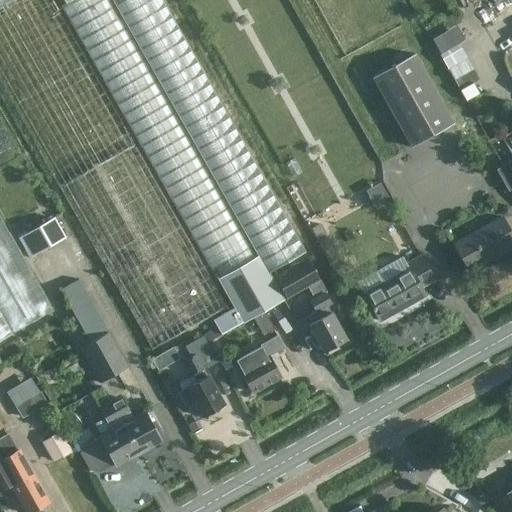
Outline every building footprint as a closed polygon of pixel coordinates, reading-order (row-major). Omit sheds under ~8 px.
[(61,5),(228,300),(233,309),(212,321),(220,335),(241,323),(242,324),(280,301),(265,275),(306,252),(162,0),(0,0),(0,85),(151,350),(226,307),(51,0),(62,0),(65,3),(61,5)] [(459,44),(439,55),(466,101),(478,94),(472,83),(479,79),(459,44)] [(372,77),(411,147),(453,123),(414,53),(372,77)] [(511,171),(507,163),(496,170),(508,191),(511,189),(511,171)] [(502,206),(499,211),(502,216),(508,217),(511,213),(511,211),(511,207),(507,204),(502,206)] [(511,235),(501,216),(453,242),(469,271),(511,246),(511,235)] [(65,238),(53,218),(17,238),(29,258),(65,238)] [(411,260),(421,249),(412,241),(403,252),(411,260)] [(346,339),(331,312),(329,313),(325,307),(330,304),(323,292),(325,290),(306,258),(274,277),(285,299),(307,287),(313,297),(309,300),(315,311),(308,315),(312,322),(307,325),(322,352),(346,339)] [(408,270),(364,295),(378,321),(425,295),(421,288),(434,280),(421,258),(406,266),(408,270)] [(93,270),(82,276),(107,321),(118,315),(93,270)] [(79,348),(99,384),(128,366),(78,279),(59,289),(89,342),(79,348)] [(266,332),(274,328),(267,311),(259,314),(266,332)] [(186,387),(203,417),(207,415),(208,417),(215,413),(215,411),(224,406),(206,376),(205,376),(202,371),(217,362),(202,336),(184,347),(190,358),(183,362),(191,375),(195,382),(186,387)] [(238,371),(250,394),(281,376),(269,354),(266,355),(260,345),(235,360),(240,370),(238,371)] [(163,353),(152,359),(158,371),(170,365),(163,353)] [(22,418),(47,404),(40,391),(15,406),(22,418)] [(110,404),(138,453),(147,448),(150,449),(156,446),(157,443),(160,441),(143,411),(127,421),(124,415),(129,412),(121,397),(110,404)] [(115,466),(118,464),(121,465),(127,462),(128,459),(138,453),(110,404),(99,410),(111,430),(99,437),(108,451),(115,466)] [(42,442),(53,460),(68,451),(58,433),(42,442)] [(17,451),(8,434),(0,438),(0,486),(2,490),(10,485),(26,511),(35,511),(39,510),(40,507),(48,502),(31,472),(30,472),(26,465),(17,451)]
